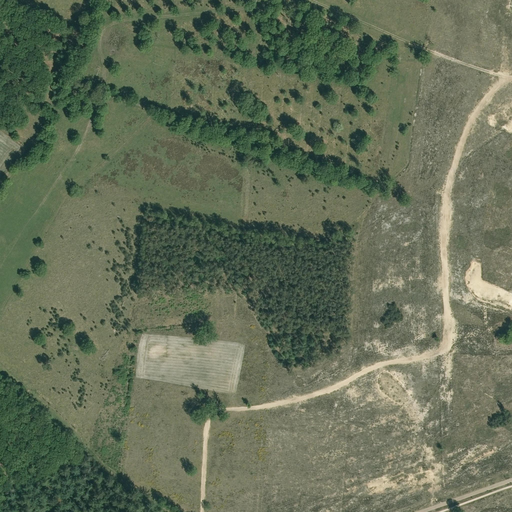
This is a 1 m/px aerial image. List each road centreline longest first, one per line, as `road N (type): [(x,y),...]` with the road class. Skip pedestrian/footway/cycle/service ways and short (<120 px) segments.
road 1 (track): [(505,79),(462,139),(446,193),(449,347),(383,363),(301,398),(212,411),(202,511)]
road 2 (track): [(256,0),(108,26),(94,119),(47,194)]
road 3 (track): [(170,511),(93,456),(0,368)]
road 4 (track): [(505,79),(310,0)]
